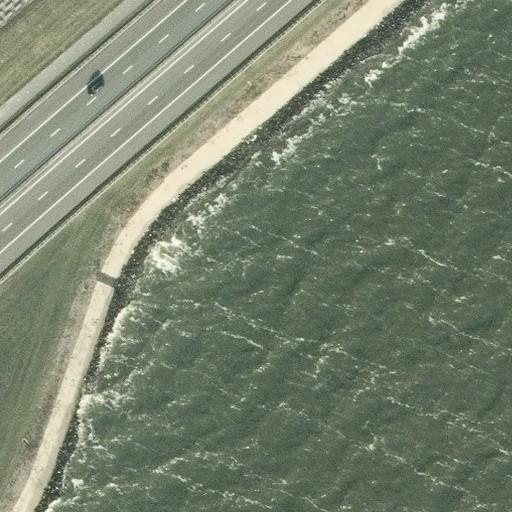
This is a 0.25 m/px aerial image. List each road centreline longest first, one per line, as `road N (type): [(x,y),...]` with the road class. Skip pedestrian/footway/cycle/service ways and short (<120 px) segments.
road 1 (motorway): [(0,239),(276,0)]
road 2 (motorway): [(207,0),(0,182)]
